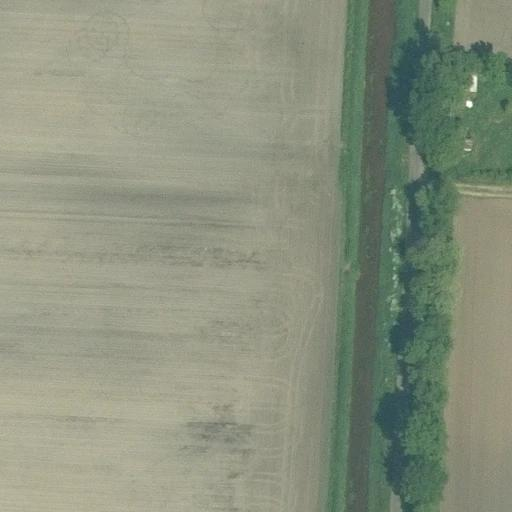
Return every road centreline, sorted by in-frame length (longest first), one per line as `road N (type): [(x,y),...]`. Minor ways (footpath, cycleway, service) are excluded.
road 1 (unclassified): [(404,0),(377,511)]
road 2 (track): [(392,165),(511,171)]
